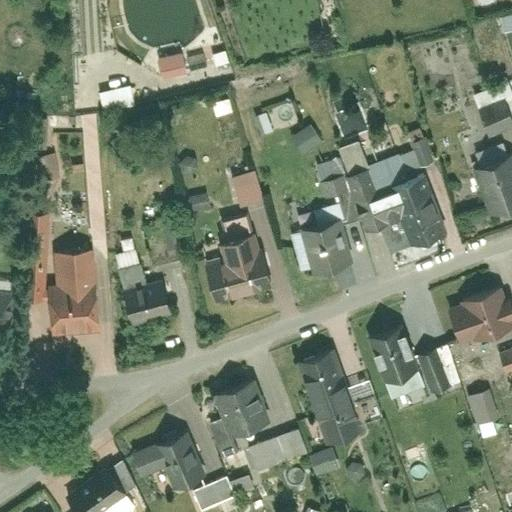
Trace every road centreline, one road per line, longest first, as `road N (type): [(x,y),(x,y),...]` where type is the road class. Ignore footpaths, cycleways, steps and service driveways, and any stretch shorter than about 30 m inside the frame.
road 1 (residential): [(142,379),(511,244)]
road 2 (residential): [(142,379),(112,418),(0,500)]
road 3 (residential): [(0,387),(142,379)]
